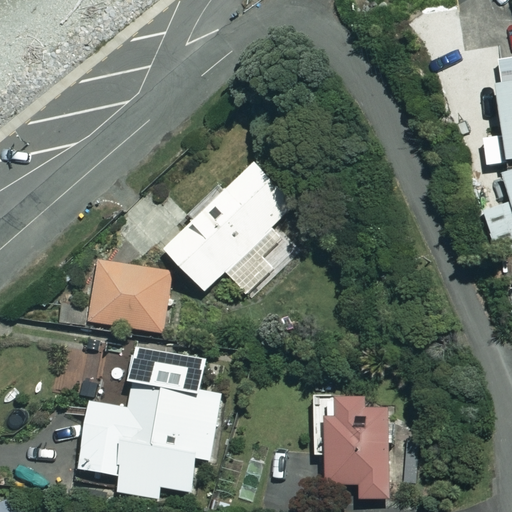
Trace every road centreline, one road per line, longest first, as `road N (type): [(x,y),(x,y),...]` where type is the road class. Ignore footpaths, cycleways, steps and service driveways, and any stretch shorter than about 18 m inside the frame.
road 1 (residential): [(511,451),(505,410),(417,194),(366,85),(336,46),(313,25),(281,18),(175,90)]
road 2 (residential): [(0,252),(161,112),(175,90)]
